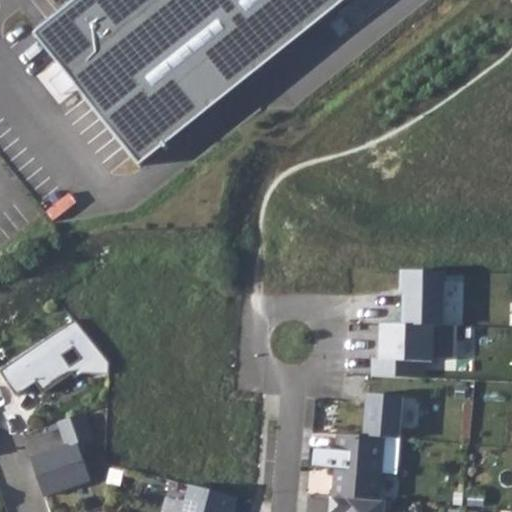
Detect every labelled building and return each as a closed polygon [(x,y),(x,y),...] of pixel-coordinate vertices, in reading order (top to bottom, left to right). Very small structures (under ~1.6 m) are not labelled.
[(83,0),(43,32),(148,164),(355,0),(83,0)] [(400,325),(436,326),(444,326),(445,270),(400,270),(400,325)] [(109,362),(75,321),(0,370),(0,372),(16,396),(36,383),(43,394),(73,374),(76,378),(82,374),(108,375),(109,362)] [(371,356),(370,375),(412,377),(413,361),(434,362),(436,326),(400,325),(381,325),(379,357),(371,356)] [(403,397),(367,394),(364,436),(399,439),(403,397)] [(67,446),(31,458),(44,496),(90,480),(77,443),(91,438),(83,414),(58,422),(67,446)] [(364,436),(337,434),(336,450),(311,448),(309,468),(334,470),(382,473),(384,438),(364,436)] [(334,470),(332,497),(379,501),(382,473),(334,470)] [(233,511),(237,497),(189,484),(181,511),(233,511)] [(379,501),(332,497),(331,511),(389,511),(390,502),(379,501)]
